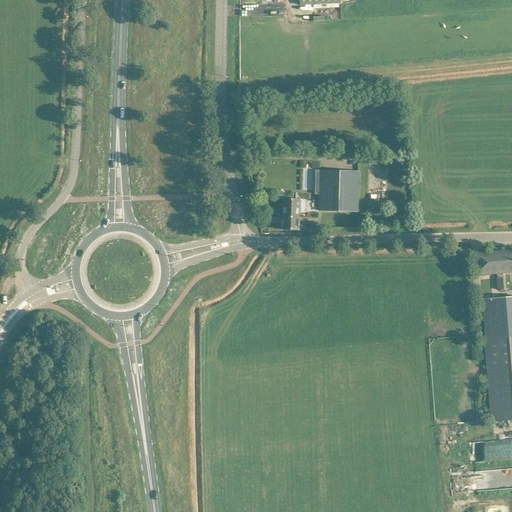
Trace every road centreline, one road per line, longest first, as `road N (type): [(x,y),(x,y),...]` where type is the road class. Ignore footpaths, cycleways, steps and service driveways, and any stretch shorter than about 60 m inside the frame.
road 1 (unclassified): [(34,297),(22,273),(22,245),(62,198),(74,162),(81,0)]
road 2 (unclassified): [(241,242),(511,238)]
road 3 (unclassified): [(241,242),(220,133),(220,0)]
road 4 (primary): [(116,109),(104,230)]
road 5 (primary): [(132,229),(116,109)]
